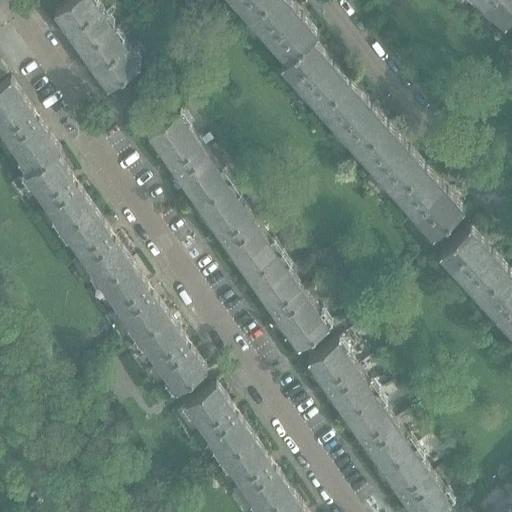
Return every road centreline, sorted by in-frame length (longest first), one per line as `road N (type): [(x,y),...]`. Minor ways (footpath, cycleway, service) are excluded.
road 1 (residential): [(367,511),(4,0)]
road 2 (residential): [(511,212),(329,0)]
